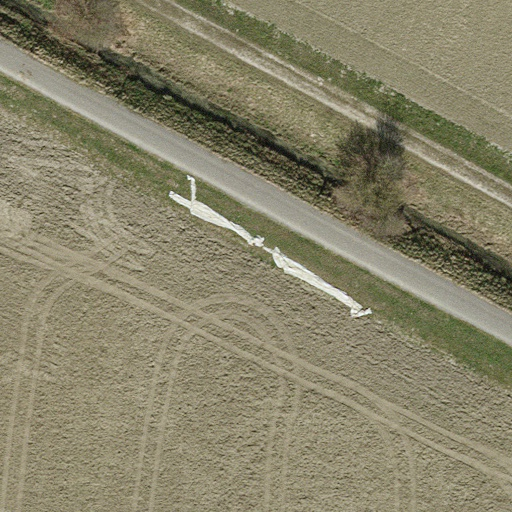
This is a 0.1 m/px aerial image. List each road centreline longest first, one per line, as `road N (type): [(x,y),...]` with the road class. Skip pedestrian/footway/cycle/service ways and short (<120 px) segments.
road 1 (track): [(511,332),(0,54)]
road 2 (track): [(511,196),(149,0)]
